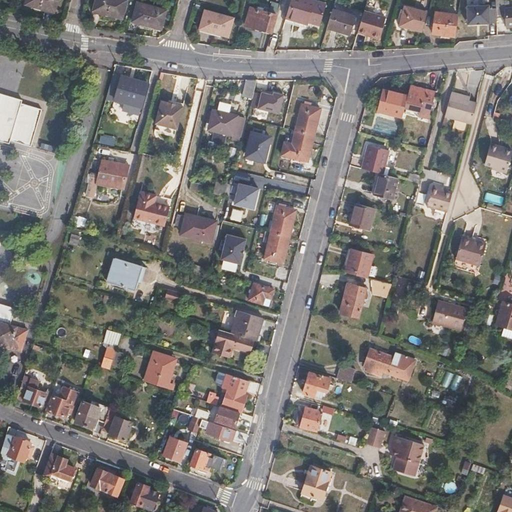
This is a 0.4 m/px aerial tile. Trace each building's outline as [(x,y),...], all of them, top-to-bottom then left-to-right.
[(57,0),(26,0),(25,4),(41,9),(42,6),(55,9),(57,0)] [(126,0),(96,0),(94,7),(107,11),(107,14),(122,18),(126,0)] [(275,11),(278,0),(270,0),(268,9),(275,11)] [(312,23),(318,3),(308,0),(290,0),(286,18),(307,24),(308,21),(312,23)] [(505,0),(504,0),(496,0),(498,17),(506,16),(506,26),(511,26),(511,8),(510,9),(505,9),(505,0)] [(166,11),(138,3),(133,21),(148,25),(149,23),(162,26),(166,11)] [(324,5),(318,3),(312,23),(316,24),(316,21),(319,22),(324,5)] [(488,5),(467,6),(467,24),(496,23),(496,8),(488,8),(488,5)] [(276,15),(250,7),(245,25),(270,33),(276,15)] [(422,32),(427,13),(404,7),(399,26),(422,32)] [(355,16),(332,9),(326,29),(349,35),(355,16)] [(233,18),(206,11),(201,26),(213,30),(213,32),(228,37),(233,18)] [(388,17),(364,11),(358,31),(382,38),(388,17)] [(455,37),(458,16),(435,12),(432,33),(455,37)] [(286,18),(284,24),(305,30),(307,24),(286,18)] [(144,83),(113,74),(106,98),(114,100),(115,99),(137,106),(144,83)] [(252,99),(257,80),(248,80),(244,97),(252,99)] [(435,92),(411,86),(408,95),(403,113),(418,117),(418,115),(428,117),(435,92)] [(403,113),(408,95),(383,89),(378,110),(402,117),(403,113)] [(270,95),(259,92),(255,108),(278,114),(283,95),(271,92),(270,95)] [(471,125),(476,104),(466,101),(467,97),(452,93),(445,119),(471,125)] [(0,142),(12,146),(13,142),(33,148),(43,111),(24,105),(24,102),(0,94),(0,346),(20,353),(27,330),(9,325),(14,309),(0,304),(0,142)] [(234,102),(222,99),(218,111),(214,110),(209,129),(240,137),(245,118),(231,114),(234,102)] [(182,106),(160,101),(155,124),(177,129),(182,106)] [(296,130),(314,135),(320,109),(302,104),(296,130)] [(266,164),(272,135),(250,130),(244,159),(266,164)] [(308,161),(314,135),(296,130),(293,143),(290,157),(308,161)] [(100,134),(97,142),(112,147),(115,138),(100,134)] [(290,157),(293,143),(285,142),(282,155),(290,157)] [(511,150),(500,147),(501,145),(491,142),(485,163),(493,165),(492,167),(506,171),(511,150)] [(369,144),(363,169),(372,171),(384,175),(390,150),(369,144)] [(128,165),(102,160),(100,174),(98,184),(124,189),(128,165)] [(386,198),(391,176),(384,175),(372,171),(366,193),(377,196),(376,198),(381,200),(382,197),(386,198)] [(98,184),(100,174),(90,172),(85,195),(95,197),(98,184)] [(223,194),(225,183),(214,181),(212,192),(223,194)] [(205,187),(190,184),(189,189),(204,193),(205,187)] [(447,212),(452,192),(439,189),(439,186),(433,184),(427,206),(447,212)] [(248,190),(233,186),(229,200),(244,204),(248,190)] [(423,205),(427,190),(420,188),(415,203),(423,205)] [(172,200),(140,192),(133,219),(165,227),(172,200)] [(499,204),(501,197),(485,192),(483,200),(499,204)] [(375,208),(356,203),(350,224),(369,229),(375,208)] [(271,232),(289,237),(296,211),(277,206),(271,232)] [(216,221),(199,217),(199,220),(185,216),(185,217),(178,215),(175,227),(181,229),(180,235),(210,242),(216,221)] [(283,263),(289,237),(271,232),(265,258),(283,263)] [(79,237),(72,234),(70,244),(76,246),(79,237)] [(246,239),(227,234),(221,259),(240,264),(246,239)] [(486,242),(463,235),(457,257),(480,264),(486,242)] [(347,272),(367,277),(373,255),(352,249),(347,272)] [(143,266),(115,258),(108,283),(136,291),(143,266)] [(376,289),(390,293),(392,284),(372,278),(372,285),(376,289)] [(273,289),(254,283),(249,300),(262,305),(264,297),(270,299),(273,289)] [(366,288),(348,284),(341,312),(358,317),(366,288)] [(460,329),(466,308),(438,299),(431,321),(460,329)] [(511,329),(511,304),(504,302),(496,324),(511,329)] [(256,341),(263,318),(239,311),(232,334),(253,340),(256,341)] [(105,330),(102,344),(116,347),(119,333),(105,330)] [(250,352),(253,340),(232,334),(220,330),(213,352),(229,357),(232,347),(250,352)] [(42,347),(33,344),(32,349),(41,353),(42,347)] [(109,367),(115,351),(105,348),(100,364),(109,367)] [(394,357),(370,349),(364,366),(369,367),(368,371),(380,375),(382,370),(408,379),(415,360),(395,353),(394,357)] [(123,353),(116,351),(112,364),(119,367),(123,353)] [(176,359),(154,352),(144,380),(171,390),(173,385),(168,383),(176,359)] [(339,378),(357,384),(361,370),(343,365),(339,378)] [(494,371),(486,367),(482,377),(492,379),(494,371)] [(223,385),(226,374),(218,371),(215,382),(223,385)] [(447,386),(451,374),(446,372),(441,385),(447,386)] [(331,380),(309,373),(303,393),(314,396),(317,388),(326,392),(331,380)] [(507,375),(501,373),(497,383),(504,385),(507,375)] [(228,389),(233,376),(226,374),(223,385),(222,387),(228,389)] [(24,376),(17,398),(41,407),(42,405),(45,406),(49,395),(37,390),(40,382),(24,376)] [(244,395),(249,381),(233,376),(228,389),(223,405),(241,412),(247,395),(244,395)] [(56,383),(47,408),(48,409),(47,410),(65,417),(67,412),(70,413),(77,391),(56,383)] [(408,388),(401,385),(395,404),(402,405),(408,388)] [(216,396),(211,394),(208,402),(217,405),(219,400),(215,398),(216,396)] [(105,423),(111,408),(92,401),(91,405),(83,402),(75,422),(96,429),(99,421),(105,423)] [(239,414),(220,407),(215,421),(234,427),(239,414)] [(105,423),(103,429),(110,432),(109,435),(126,441),(132,422),(117,417),(119,411),(111,408),(105,423)] [(301,426),(316,432),(322,413),(307,408),(304,416),(300,415),(297,424),(302,425),(301,426)] [(339,419),(342,411),(335,408),(332,417),(339,419)] [(198,409),(196,417),(201,418),(207,421),(210,413),(198,409)] [(200,427),(203,419),(196,417),(193,416),(188,430),(197,433),(200,427)] [(209,423),(210,422),(207,421),(203,419),(200,427),(207,430),(207,433),(232,441),(235,431),(209,423)] [(386,431),(371,426),(368,436),(368,440),(365,443),(381,448),(386,431)] [(246,443),(248,434),(237,431),(234,439),(246,443)] [(7,433),(0,455),(0,462),(8,465),(11,470),(15,471),(18,471),(21,470),(26,457),(29,458),(33,447),(30,446),(31,442),(7,433)] [(394,467),(417,474),(426,444),(394,434),(391,447),(394,448),(392,456),(397,458),(394,467)] [(174,439),(170,437),(164,455),(181,461),(185,450),(172,446),(174,439)] [(242,456),(244,450),(234,446),(232,453),(242,456)] [(214,455),(197,449),(191,465),(209,472),(210,467),(214,455)] [(51,453),(44,476),(51,478),(53,474),(72,481),(76,467),(66,463),(68,458),(59,455),(58,456),(51,453)] [(224,459),(214,455),(210,467),(220,470),(224,459)] [(463,461),(459,473),(466,475),(470,463),(463,461)] [(330,472),(310,466),(302,492),(322,499),(330,472)] [(93,467),(86,486),(90,487),(97,468),(93,467)] [(416,477),(417,474),(394,467),(393,471),(416,477)] [(115,475),(99,469),(92,485),(117,495),(123,481),(114,478),(115,475)] [(148,486),(138,482),(131,501),(152,510),(158,493),(148,489),(148,486)] [(511,511),(511,497),(503,494),(497,511),(511,511)] [(433,511),(435,507),(405,496),(399,511),(433,511)]
